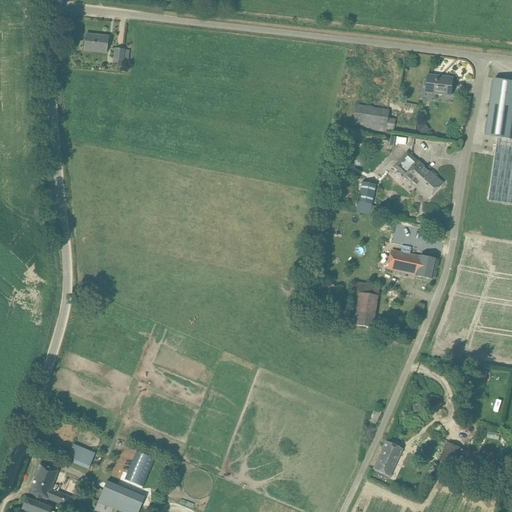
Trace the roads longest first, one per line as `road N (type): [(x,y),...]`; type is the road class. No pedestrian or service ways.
road 1 (unclassified): [(0,487),(56,327),(65,267),(55,6)]
road 2 (unclassified): [(342,511),(442,283),(483,58)]
road 3 (unclassified): [(55,6),(483,58)]
